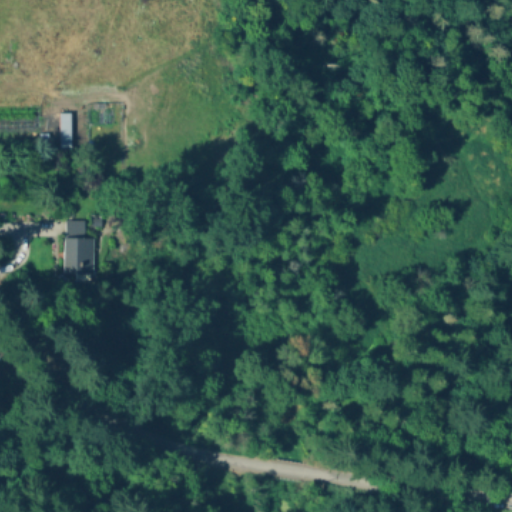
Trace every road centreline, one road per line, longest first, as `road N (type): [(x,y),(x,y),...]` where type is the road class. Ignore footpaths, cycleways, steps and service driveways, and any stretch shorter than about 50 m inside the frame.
road 1 (residential): [(244,463),(158,442),(100,412),(0,296)]
road 2 (residential): [(511,495),(332,477)]
